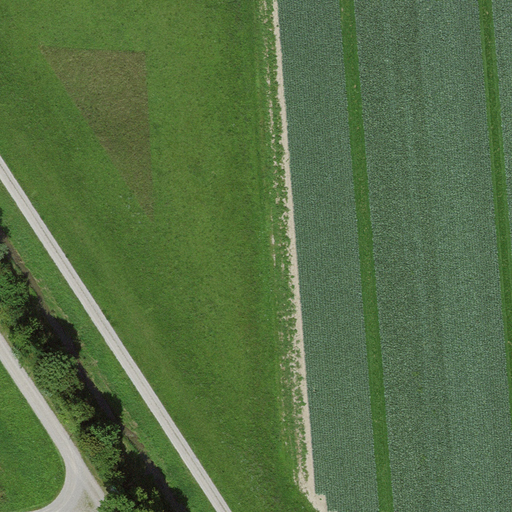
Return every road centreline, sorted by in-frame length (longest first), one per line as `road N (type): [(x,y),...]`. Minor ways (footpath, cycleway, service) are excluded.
road 1 (track): [(229,511),(0,157)]
road 2 (track): [(91,511),(74,462),(0,346)]
